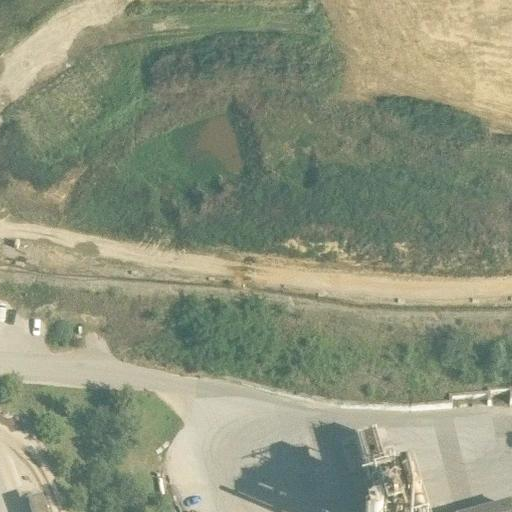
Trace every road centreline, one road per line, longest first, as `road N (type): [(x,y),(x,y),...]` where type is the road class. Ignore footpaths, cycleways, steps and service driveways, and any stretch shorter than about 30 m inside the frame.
road 1 (track): [(511,387),(308,388),(221,366),(0,376)]
road 2 (unknown): [(242,511),(188,368)]
road 3 (unknown): [(271,379),(301,472),(295,511)]
